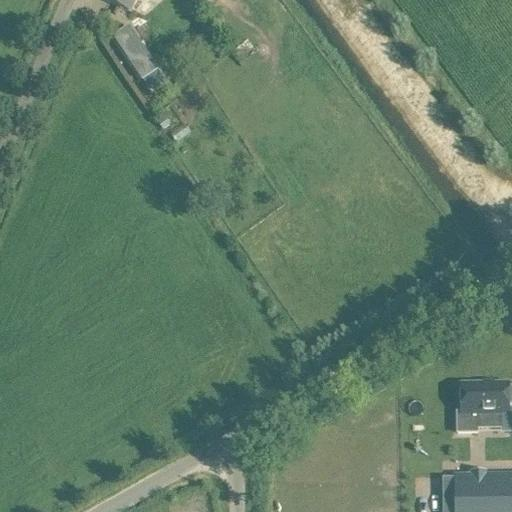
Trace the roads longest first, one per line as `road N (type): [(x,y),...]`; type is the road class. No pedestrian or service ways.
road 1 (unclassified): [(511,295),(468,305),(225,442)]
road 2 (unclassified): [(0,162),(68,0)]
road 3 (unclassified): [(225,442),(100,511)]
